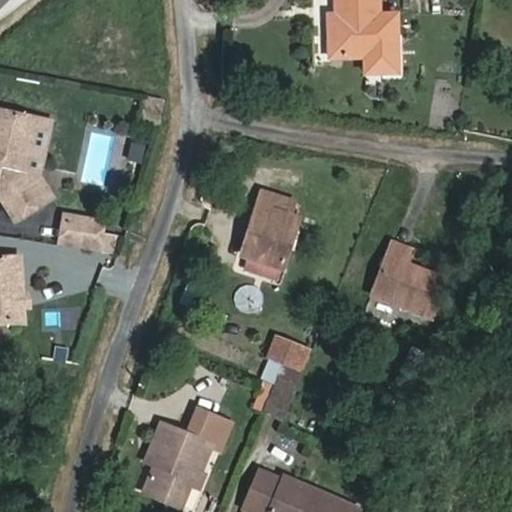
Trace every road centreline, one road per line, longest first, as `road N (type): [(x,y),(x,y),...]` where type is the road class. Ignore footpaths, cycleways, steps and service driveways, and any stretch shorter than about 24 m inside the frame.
road 1 (residential): [(212,120),(115,414),(93,511)]
road 2 (residential): [(212,120),(511,158)]
road 3 (unknown): [(0,100),(212,120)]
road 4 (residential): [(197,0),(212,120)]
